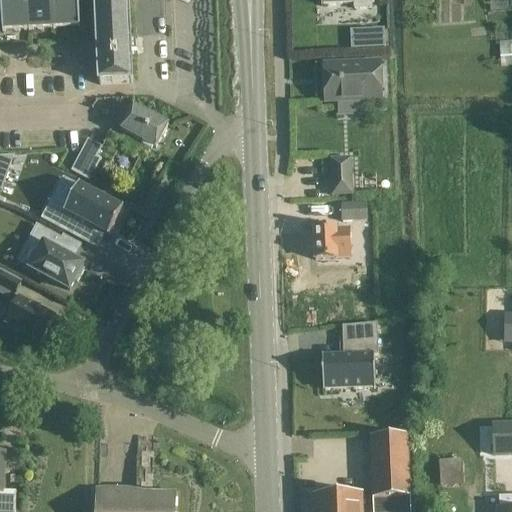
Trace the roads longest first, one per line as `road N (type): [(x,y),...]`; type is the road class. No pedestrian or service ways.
road 1 (secondary): [(270,458),(254,139)]
road 2 (residential): [(84,390),(110,331),(224,139)]
road 3 (residential): [(270,458),(84,390)]
road 4 (residential): [(152,0),(153,90),(220,125),(224,139)]
road 5 (secondary): [(254,139),(251,0)]
